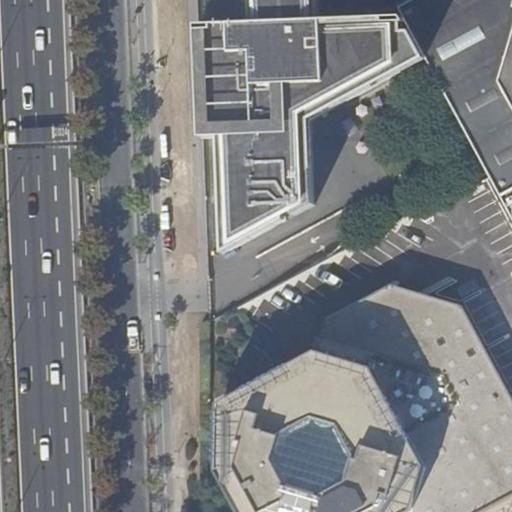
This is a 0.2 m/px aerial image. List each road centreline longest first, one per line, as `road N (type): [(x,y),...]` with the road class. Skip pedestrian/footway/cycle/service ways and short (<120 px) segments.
road 1 (motorway): [(51,511),(26,0)]
road 2 (primary): [(131,511),(107,0)]
